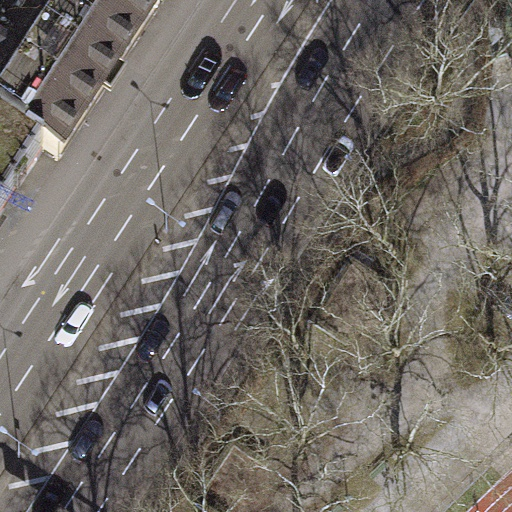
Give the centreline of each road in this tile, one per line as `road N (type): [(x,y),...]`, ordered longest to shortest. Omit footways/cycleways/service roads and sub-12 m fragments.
road 1 (primary): [(86,511),(192,354),(400,0)]
road 2 (primary): [(256,0),(0,400)]
